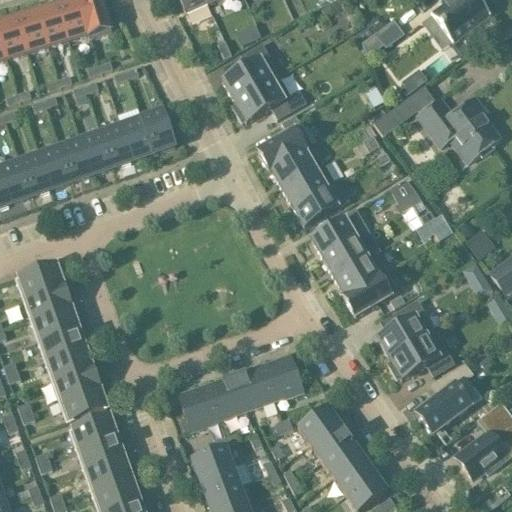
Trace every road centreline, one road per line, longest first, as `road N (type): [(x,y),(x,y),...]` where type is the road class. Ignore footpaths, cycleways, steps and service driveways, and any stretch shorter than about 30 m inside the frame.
road 1 (residential): [(304,321),(442,511)]
road 2 (residential): [(138,0),(234,184)]
road 3 (residential): [(304,321),(133,384)]
road 4 (residential): [(234,184),(80,244)]
road 5 (residential): [(234,184),(304,321)]
road 6 (residential): [(80,244),(133,384)]
road 7 (residential): [(133,384),(175,511)]
